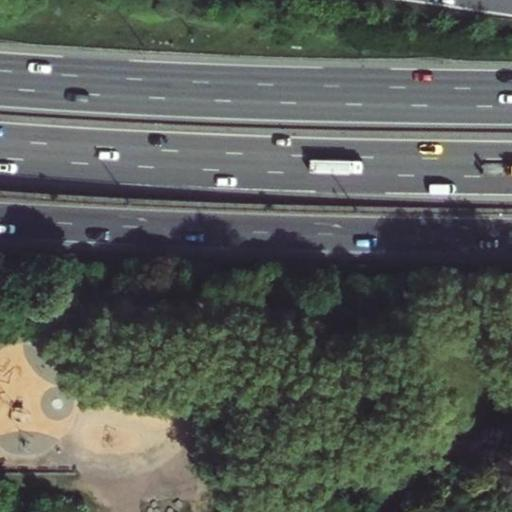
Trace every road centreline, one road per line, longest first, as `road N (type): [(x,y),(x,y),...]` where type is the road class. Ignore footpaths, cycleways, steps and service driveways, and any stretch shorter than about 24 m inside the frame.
road 1 (motorway): [(0,149),(511,169)]
road 2 (motorway): [(511,97),(0,79)]
road 3 (motorway): [(0,219),(511,235)]
